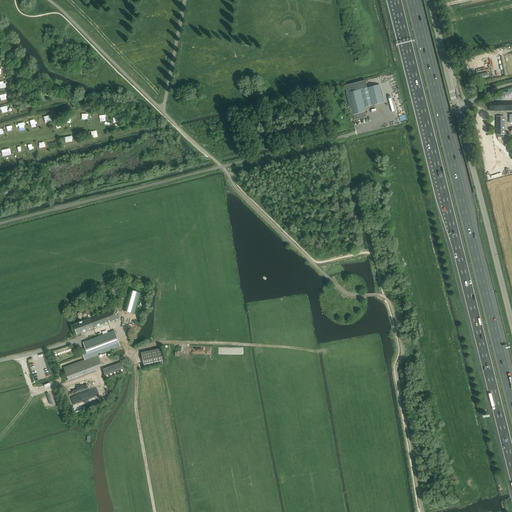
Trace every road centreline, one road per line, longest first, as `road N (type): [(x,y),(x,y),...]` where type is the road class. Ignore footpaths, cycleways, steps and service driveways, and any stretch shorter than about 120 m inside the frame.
road 1 (motorway): [(395,0),(511,466)]
road 2 (unknown): [(419,511),(392,369),(396,343),(373,254),(313,261),(226,172)]
road 3 (motorway): [(511,403),(411,0)]
road 4 (unknown): [(209,156),(61,15),(22,14),(14,0)]
road 5 (unclassified): [(511,326),(454,109)]
road 6 (track): [(154,511),(132,352)]
road 7 (track): [(128,354),(162,342),(246,344)]
